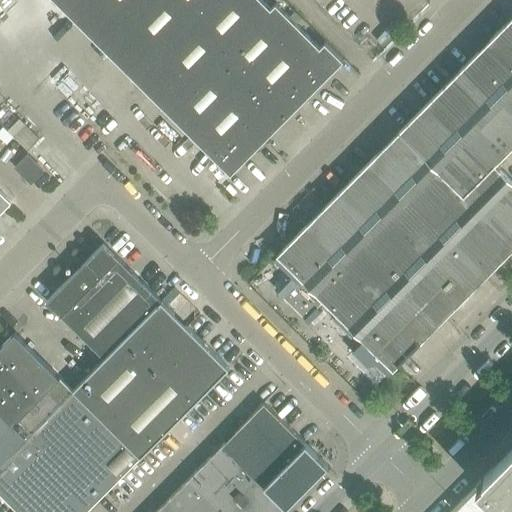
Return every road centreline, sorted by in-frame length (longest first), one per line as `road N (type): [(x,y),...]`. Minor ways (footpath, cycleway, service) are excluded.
road 1 (residential): [(474,0),(200,276)]
road 2 (residential): [(200,276),(103,180),(0,284)]
road 3 (residential): [(384,457),(200,276)]
road 4 (residential): [(511,329),(384,457)]
road 5 (residential): [(427,499),(511,413)]
